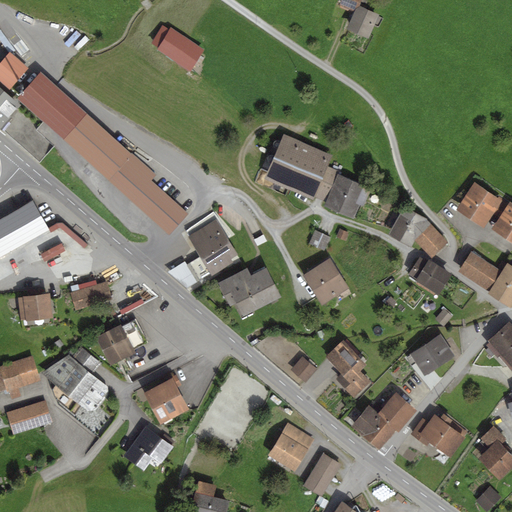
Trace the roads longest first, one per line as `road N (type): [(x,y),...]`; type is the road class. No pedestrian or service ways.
road 1 (residential): [(259,23),(373,103),(406,184),(452,241),(446,266),(510,314)]
road 2 (tertiary): [(220,329),(24,163)]
road 3 (tertiary): [(379,462),(220,329)]
road 4 (residential): [(379,462),(510,314)]
road 5 (residential): [(220,329),(201,350),(131,388),(118,422),(85,463)]
